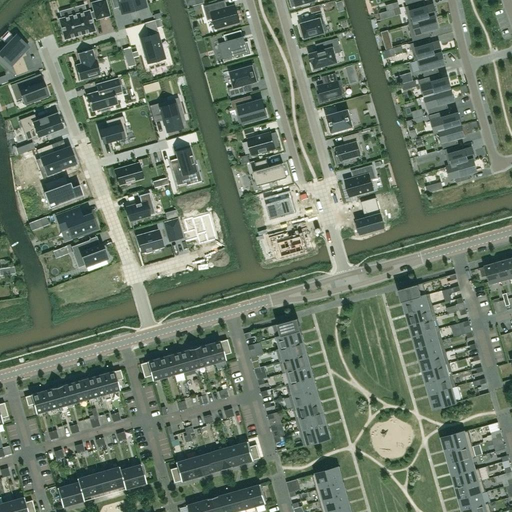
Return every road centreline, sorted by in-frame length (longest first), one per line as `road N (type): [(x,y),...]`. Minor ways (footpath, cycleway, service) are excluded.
road 1 (residential): [(151,334),(46,42)]
road 2 (residential): [(249,0),(302,188),(318,183)]
road 3 (unknown): [(306,227),(505,175)]
road 4 (residential): [(318,183),(330,179),(278,0)]
road 5 (residential): [(451,0),(496,164)]
road 6 (residential): [(151,334),(0,377)]
road 7 (unknown): [(0,312),(133,275)]
road 8 (residential): [(267,301),(151,334)]
